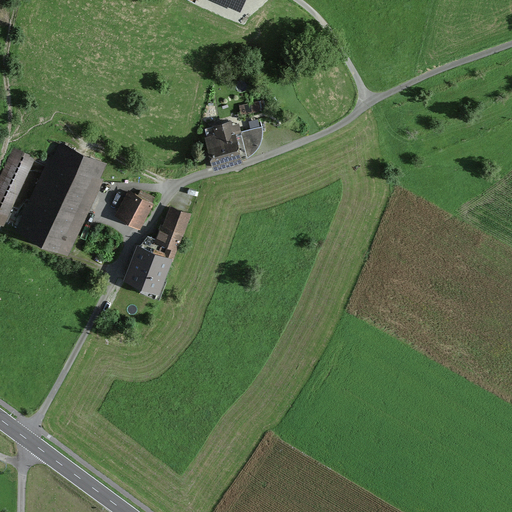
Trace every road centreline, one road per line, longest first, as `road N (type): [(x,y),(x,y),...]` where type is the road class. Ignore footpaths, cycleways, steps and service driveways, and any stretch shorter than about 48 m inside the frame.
road 1 (track): [(18,0),(6,50),(11,117),(0,160)]
road 2 (primary): [(126,511),(0,418)]
road 3 (track): [(298,0),(339,41),(371,102)]
road 4 (track): [(0,230),(115,275)]
